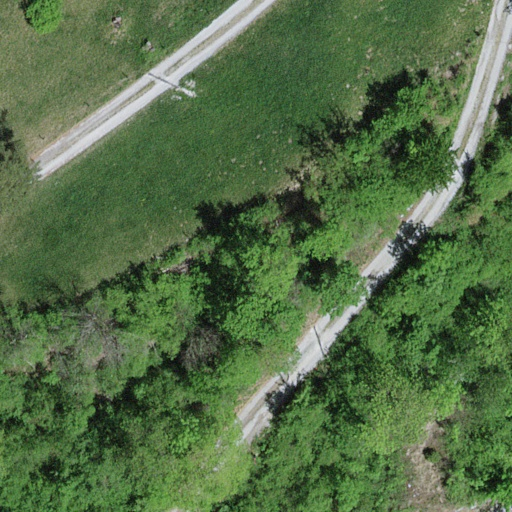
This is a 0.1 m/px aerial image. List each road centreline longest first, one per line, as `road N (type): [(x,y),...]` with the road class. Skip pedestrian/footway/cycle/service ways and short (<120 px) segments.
road 1 (track): [(178,511),(192,481),(442,181),(504,0)]
road 2 (track): [(239,0),(125,98),(0,183)]
